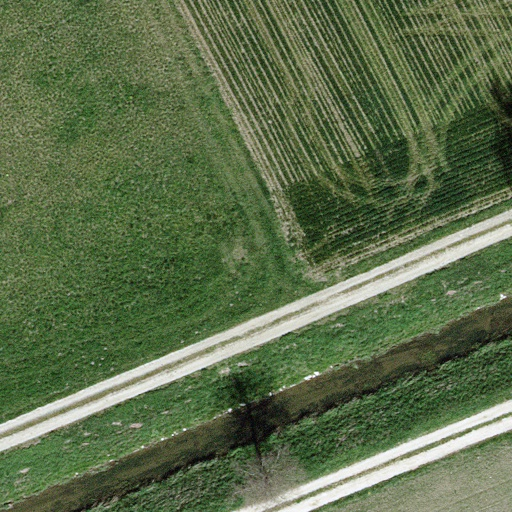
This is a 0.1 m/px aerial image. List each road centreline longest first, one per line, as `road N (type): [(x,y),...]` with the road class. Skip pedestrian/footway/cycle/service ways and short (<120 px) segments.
road 1 (track): [(0,436),(511,221)]
road 2 (track): [(511,418),(285,511)]
